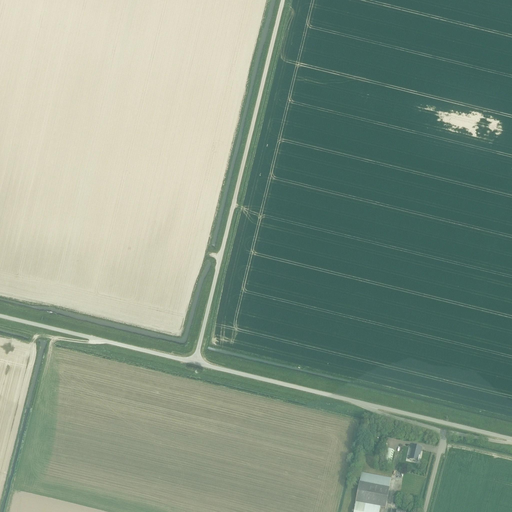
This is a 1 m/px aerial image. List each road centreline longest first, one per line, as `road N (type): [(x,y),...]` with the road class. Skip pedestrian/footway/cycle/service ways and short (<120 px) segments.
road 1 (unclassified): [(195,362),(282,0)]
road 2 (track): [(355,401),(324,404),(110,353),(96,339)]
road 3 (unclassified): [(195,362),(0,316)]
road 4 (unclassified): [(195,362),(355,401)]
road 5 (unclassified): [(355,401),(511,439)]
